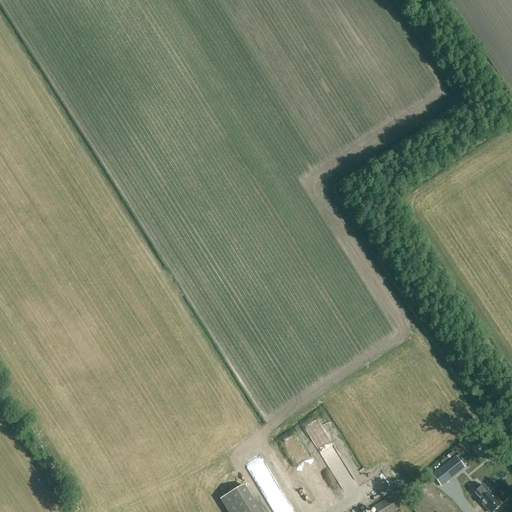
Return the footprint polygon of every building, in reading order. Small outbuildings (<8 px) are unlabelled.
[(355,445),(357,450),(367,446),(365,441),(355,445)] [(303,450),(313,464),(319,459),(309,446),(303,450)] [(331,458),(324,467),(329,471),(336,463),(331,458)] [(432,476),(441,488),(465,469),(455,458),(432,476)] [(391,477),(387,480),(393,490),(398,486),(391,477)] [(260,511),(244,485),(220,500),(227,511),(260,511)] [(499,506),(501,505),(490,493),(489,493),(483,486),(474,493),(481,501),(480,502),(481,502),(481,504),(483,506),(484,506),(489,511),(492,511),(495,510),(497,510),(499,508),(499,506)] [(461,510),(467,505),(458,494),(452,499),(461,510)] [(376,511),(392,511),(400,508),(392,496),(374,508),(376,511)]
